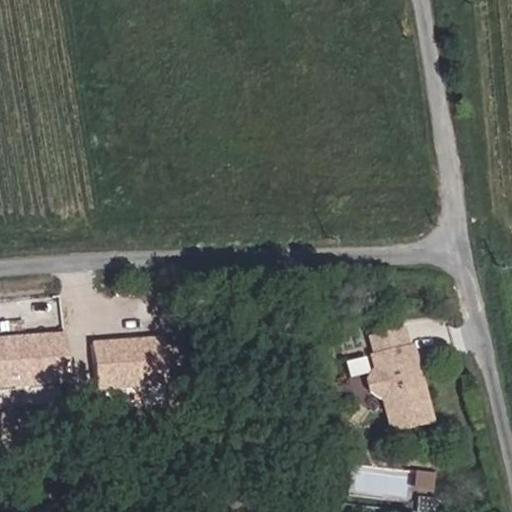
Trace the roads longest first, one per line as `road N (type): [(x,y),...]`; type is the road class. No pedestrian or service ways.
road 1 (unclassified): [(0,271),(410,249),(462,238)]
road 2 (unclassified): [(462,238),(424,0)]
road 3 (unclassified): [(511,457),(462,238)]
